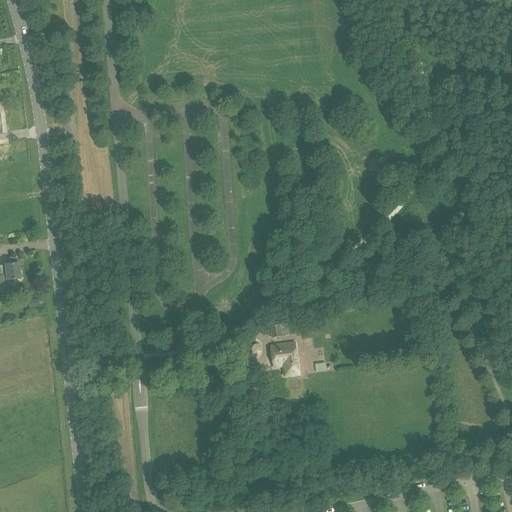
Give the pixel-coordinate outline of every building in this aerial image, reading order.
[(2,140),(3,157),(16,156),(15,139),(2,140)] [(0,276),(2,276),(3,281),(7,280),(20,279),(20,278),(22,278),(21,272),(19,272),(18,263),(17,263),(17,257),(9,258),(10,264),(5,265),(5,266),(0,266),(0,276)] [(32,308),(39,308),(38,300),(31,301),(32,308)] [(287,322),(270,325),(272,339),(289,337),(287,322)] [(274,367),(283,366),(284,376),(299,374),(295,342),(271,345),(274,367)]
